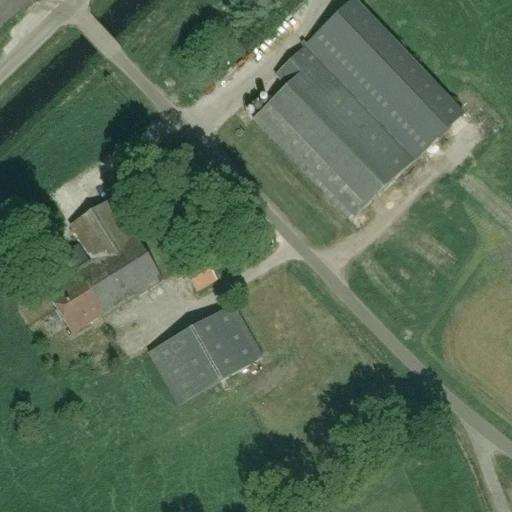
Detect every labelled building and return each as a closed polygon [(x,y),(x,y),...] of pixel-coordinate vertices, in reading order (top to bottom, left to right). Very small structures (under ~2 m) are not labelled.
[(343,83),(307,46),(276,76),(287,88),(253,120),(350,222),(413,162),(340,85),(343,83)] [(71,228),(93,262),(121,307),(162,282),(133,236),(133,237),(111,202),(71,228)] [(121,307),(93,262),(77,272),(79,274),(47,295),(73,336),(105,315),(106,317),(121,307)] [(196,294),(216,282),(204,262),(185,273),(196,294)] [(263,360),(234,307),(149,355),(178,407),(263,360)]
